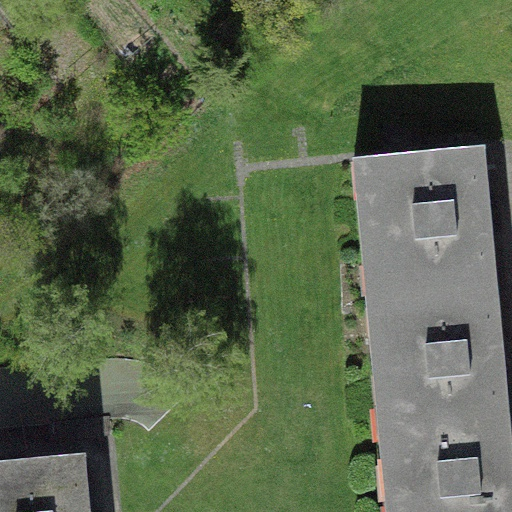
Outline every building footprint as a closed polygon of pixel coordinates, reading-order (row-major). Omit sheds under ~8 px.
[(382,305),(498,294),(485,154),(369,165),(382,305)] [(0,214),(0,233),(9,226),(0,214)] [(511,433),(498,294),(382,305),(395,444),(511,433)] [(511,511),(511,437),(511,433),(395,444),(401,511),(511,511)] [(0,511),(90,511),(86,463),(0,470),(0,511)]
